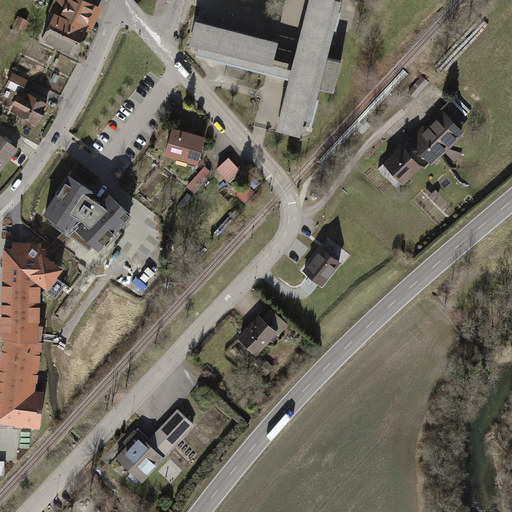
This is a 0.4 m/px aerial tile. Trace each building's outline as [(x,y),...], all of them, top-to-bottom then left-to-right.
[(99,0),(62,0),(44,38),(73,54),(100,0),(99,0)] [(310,0),(298,47),(197,20),(190,43),(200,46),(198,54),(290,78),(277,129),(306,137),(319,88),(333,91),(341,61),(326,57),(341,0),(310,0)] [(26,21),(21,19),(17,27),(23,30),(26,21)] [(25,79),(12,74),(7,86),(20,92),(25,79)] [(27,100),(21,97),(13,110),(37,123),(48,104),(41,100),(43,96),(32,90),(27,100)] [(450,102),(442,110),(457,124),(464,117),(450,102)] [(457,124),(442,110),(410,141),(433,164),(465,132),(457,124)] [(206,140),(170,129),(162,155),(199,165),(206,140)] [(0,166),(14,150),(0,137),(0,166)] [(422,167),(402,146),(385,163),(405,184),(422,167)] [(239,172),(227,158),(213,171),(225,184),(239,172)] [(211,177),(202,169),(185,189),(194,197),(211,177)] [(95,189),(68,172),(44,211),(71,227),(77,227),(100,248),(132,213),(110,191),(101,199),(93,193),(95,189)] [(246,201),(256,191),(248,184),(239,194),(246,201)] [(42,243),(13,244),(13,248),(6,248),(4,284),(3,284),(2,333),(5,334),(0,383),(0,421),(40,427),(45,392),(34,390),(38,332),(38,320),(39,320),(38,300),(40,300),(40,286),(39,285),(39,282),(42,279),(49,285),(45,291),(57,298),(65,284),(56,277),(62,267),(47,256),(47,249),(41,249),(42,243)] [(339,265),(318,247),(298,271),(319,289),(339,265)] [(287,326),(269,307),(260,316),(278,334),(287,326)] [(274,340),(253,319),(232,340),(253,361),(274,340)] [(194,423),(180,409),(149,441),(164,455),(194,423)] [(130,447),(120,457),(142,479),(164,456),(136,430),(124,442),(130,447)]
